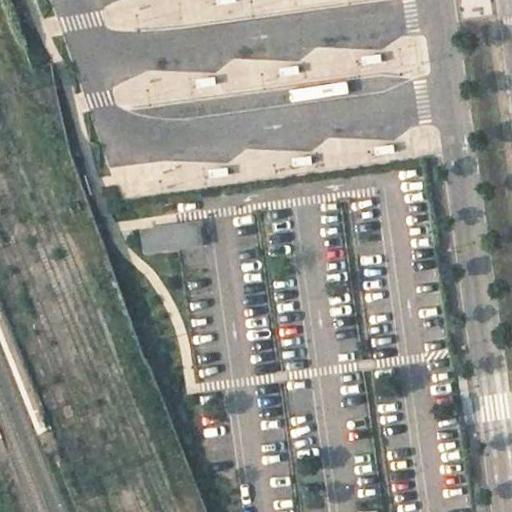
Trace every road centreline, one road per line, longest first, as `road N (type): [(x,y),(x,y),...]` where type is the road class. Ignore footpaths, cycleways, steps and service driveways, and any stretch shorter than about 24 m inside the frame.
road 1 (unknown): [(436,511),(385,178),(215,202),(260,511)]
road 2 (unknown): [(346,511),(300,191)]
